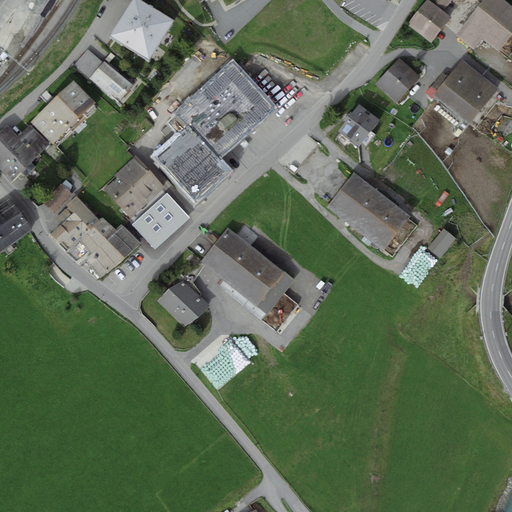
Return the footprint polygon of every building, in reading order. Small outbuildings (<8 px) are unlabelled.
[(136,0),(132,0),(110,37),(150,61),(173,22),(136,0)] [(184,0),(190,9),(204,0),(222,0),(227,7),(239,0),(184,0)] [(426,0),(407,24),(431,43),(452,17),(444,11),(429,0),(426,0)] [(429,0),(444,11),(452,0),(429,0)] [(511,6),(504,0),(483,0),(455,35),(474,50),(482,39),(499,52),(511,34),(511,6)] [(88,49),(74,65),(118,102),(132,85),(104,61),(103,62),(88,49)] [(401,57),(376,83),(396,102),(421,76),(401,57)] [(462,59),(433,95),(469,124),(498,88),(462,59)] [(233,65),(178,114),(209,148),(218,158),(273,108),(233,65)] [(73,81),(31,122),(52,144),(95,102),(73,81)] [(345,121),(338,131),(358,146),(380,120),(359,104),(352,112),(351,111),(344,120),(345,121)] [(155,156),(175,179),(209,148),(178,114),(161,130),(171,141),(155,156)] [(36,167),(31,162),(12,142),(19,136),(8,124),(0,131),(0,168),(11,180),(21,172),(25,177),(36,167)] [(31,125),(19,136),(12,142),(31,162),(50,145),(31,125)] [(218,158),(209,148),(175,179),(196,202),(230,171),(218,158)] [(117,178),(103,190),(129,219),(165,188),(136,156),(114,175),(117,178)] [(410,216),(354,172),(327,207),(383,251),(410,216)] [(51,235),(66,251),(100,220),(77,195),(75,197),(62,184),(44,201),(58,216),(55,220),(60,226),(51,235)] [(167,195),(135,223),(154,245),(187,217),(167,195)] [(10,198),(0,205),(0,253),(33,230),(10,198)] [(103,217),(100,220),(66,251),(79,265),(85,260),(102,278),(140,242),(122,223),(116,229),(103,217)] [(294,279),(228,227),(200,262),(267,314),(294,279)] [(456,239),(444,229),(428,248),(440,258),(456,239)] [(184,279),(159,301),(184,328),(208,306),(184,279)]
